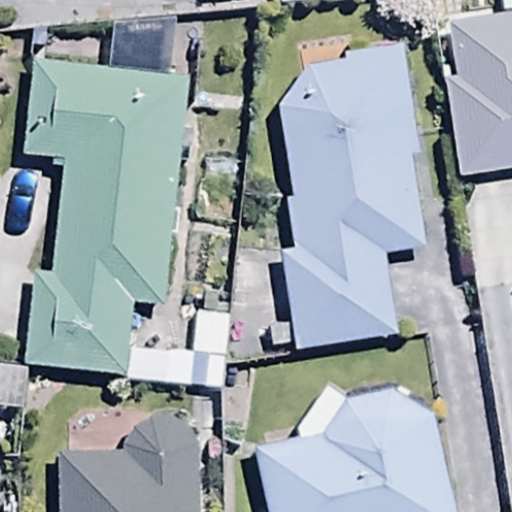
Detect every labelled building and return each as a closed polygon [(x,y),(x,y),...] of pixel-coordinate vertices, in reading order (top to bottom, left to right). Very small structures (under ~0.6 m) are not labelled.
[(511,19),(448,27),(455,80),(449,80),(462,181),(511,174),(511,19)] [(312,61),(280,109),(297,253),(282,255),(293,357),(397,345),(387,259),(422,255),(399,51),(312,61)] [(191,359),(127,353),(132,306),(161,309),(188,82),(33,64),(22,159),(63,164),(50,279),(37,277),(26,369),(222,390),(229,320),(195,317),(191,359)] [(0,411),(21,416),(28,377),(0,371),(0,411)] [(456,511),(437,415),(394,391),(345,404),(325,391),(294,436),(303,442),(255,447),(262,511),(456,511)] [(150,420),(117,457),(60,460),(62,511),(197,511),(194,437),(180,420),(150,420)]
